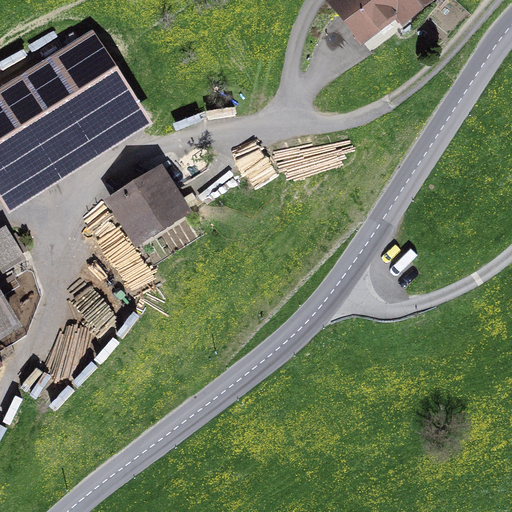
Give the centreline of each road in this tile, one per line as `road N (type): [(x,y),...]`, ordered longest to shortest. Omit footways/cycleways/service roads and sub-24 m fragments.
road 1 (secondary): [(62,511),(306,323),(511,24)]
road 2 (track): [(269,120),(305,126),(365,115),(417,83),(491,0)]
